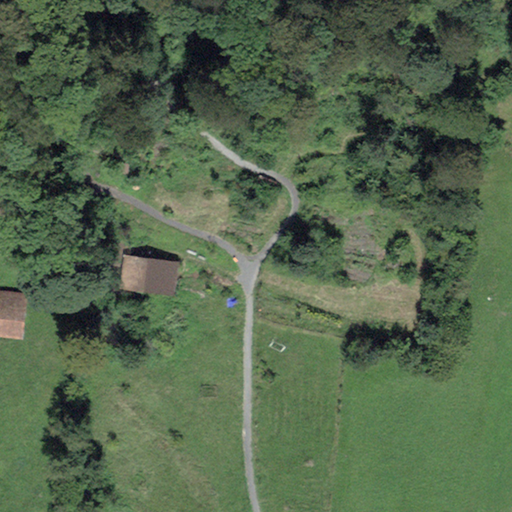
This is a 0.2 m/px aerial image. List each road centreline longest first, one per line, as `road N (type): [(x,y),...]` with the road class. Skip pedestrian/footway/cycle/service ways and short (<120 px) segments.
road 1 (residential): [(256,511),(247,464),(246,271),(224,243),(64,173)]
road 2 (track): [(195,0),(147,37),(147,62),(212,140),(287,185),(294,201),(288,225),(246,271)]
